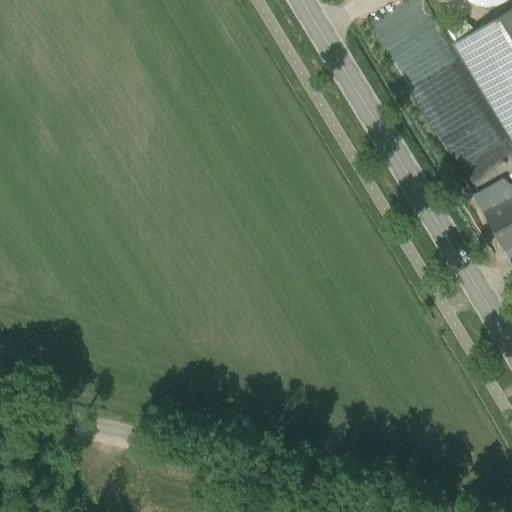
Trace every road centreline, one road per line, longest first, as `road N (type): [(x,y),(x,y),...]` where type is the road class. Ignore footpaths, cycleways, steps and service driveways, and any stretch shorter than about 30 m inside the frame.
road 1 (unclassified): [(462,511),(0,384)]
road 2 (secondary): [(511,355),(296,0)]
